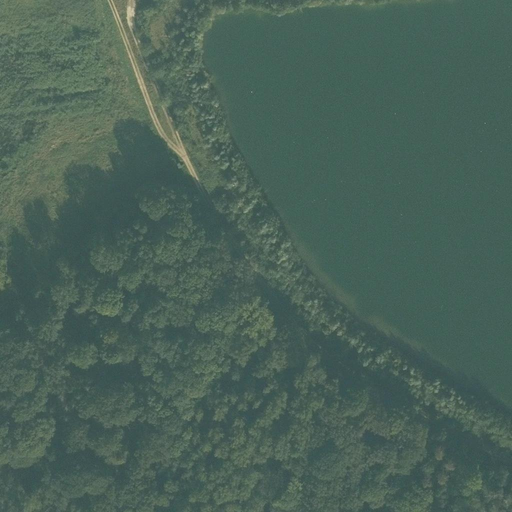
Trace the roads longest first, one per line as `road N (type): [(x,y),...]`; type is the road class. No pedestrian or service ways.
road 1 (track): [(511,461),(306,337),(253,271),(179,148),(161,134),(107,0)]
road 2 (track): [(179,148),(131,24),(130,0)]
